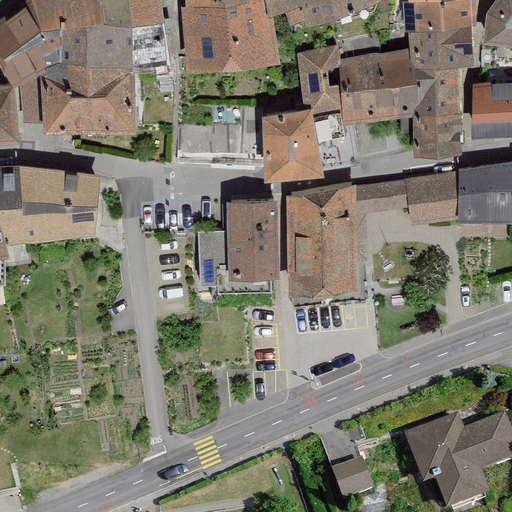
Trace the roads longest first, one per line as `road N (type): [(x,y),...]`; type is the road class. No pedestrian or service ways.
road 1 (residential): [(511,145),(266,180),(129,167)]
road 2 (tertiary): [(511,329),(166,468)]
road 3 (residential): [(129,167),(166,468)]
road 4 (residential): [(129,167),(0,152)]
